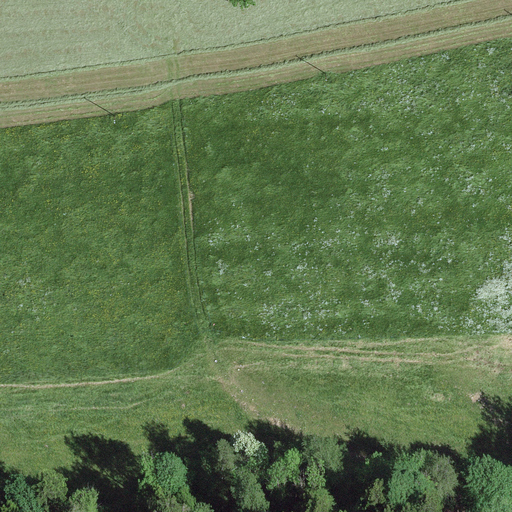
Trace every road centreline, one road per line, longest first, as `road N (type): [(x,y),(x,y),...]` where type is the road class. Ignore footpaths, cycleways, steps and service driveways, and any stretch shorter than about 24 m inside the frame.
road 1 (track): [(511,508),(305,430),(248,398),(216,367),(193,292),(163,0)]
road 2 (track): [(316,0),(415,72),(511,125)]
